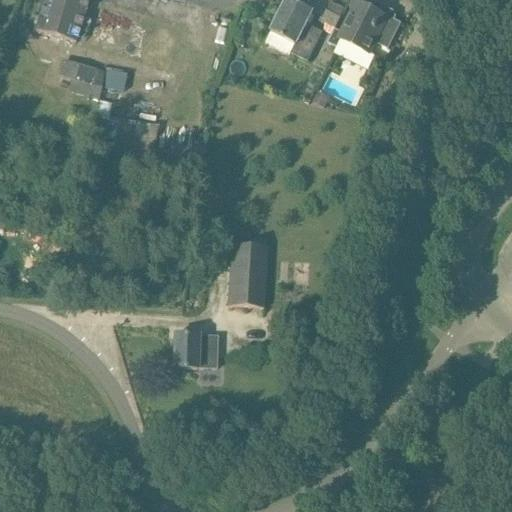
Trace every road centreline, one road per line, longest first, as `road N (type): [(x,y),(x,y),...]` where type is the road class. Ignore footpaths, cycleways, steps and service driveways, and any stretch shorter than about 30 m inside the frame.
road 1 (unclassified): [(283,511),(333,480),(482,305)]
road 2 (unclassified): [(157,511),(106,380),(55,331),(0,311)]
road 3 (unclassified): [(511,182),(471,245),(470,278),(482,305)]
